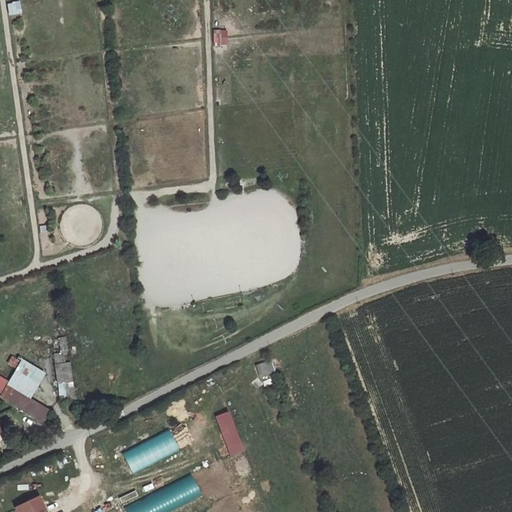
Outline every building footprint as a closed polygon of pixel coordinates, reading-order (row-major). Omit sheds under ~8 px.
[(55,339),(56,354),(51,354),(51,364),(66,363),(64,338),(55,339)] [(0,399),(43,422),(48,411),(28,400),(42,373),(17,360),(7,380),(0,376),(0,399)] [(253,366),(257,378),(273,373),(269,361),(253,366)] [(51,366),(58,400),(74,397),(67,363),(51,366)] [(129,476),(177,453),(167,431),(119,454),(129,476)] [(189,477),(121,507),(123,511),(168,511),(199,499),(189,477)] [(46,511),(39,497),(15,508),(16,511),(46,511)]
